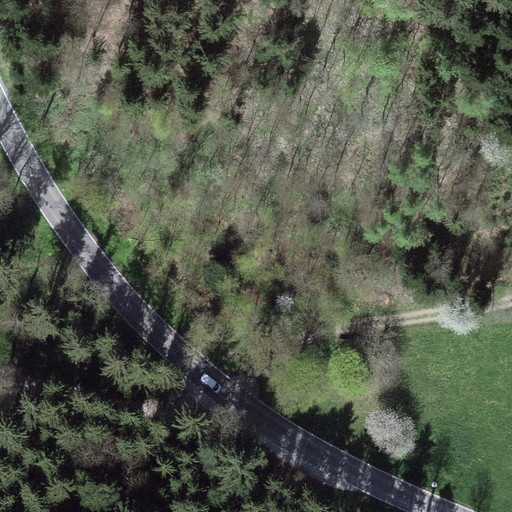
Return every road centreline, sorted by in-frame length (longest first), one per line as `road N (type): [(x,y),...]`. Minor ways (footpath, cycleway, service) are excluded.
road 1 (tertiary): [(0,110),(87,253),(144,319),(221,388)]
road 2 (track): [(221,388),(243,365),(322,331),(511,298)]
road 3 (tertiary): [(221,388),(286,435),(441,511)]
road 4 (unclassified): [(221,388),(191,410),(159,413),(0,381)]
